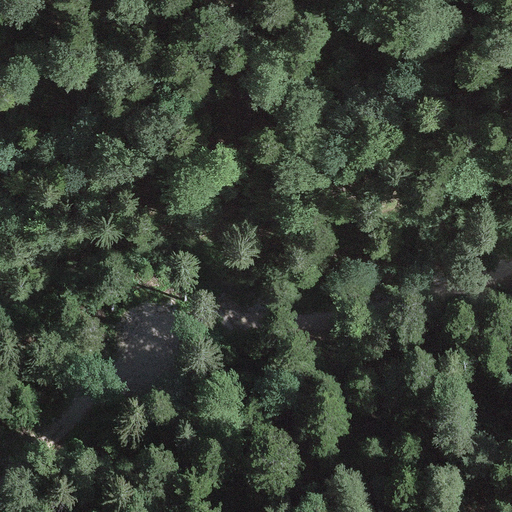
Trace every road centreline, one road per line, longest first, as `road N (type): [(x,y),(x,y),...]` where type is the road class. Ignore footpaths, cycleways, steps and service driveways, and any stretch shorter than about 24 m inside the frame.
road 1 (track): [(511,271),(338,322),(300,327),(191,318),(149,334),(0,492)]
road 2 (track): [(511,171),(407,204),(141,256),(54,261),(0,293)]
